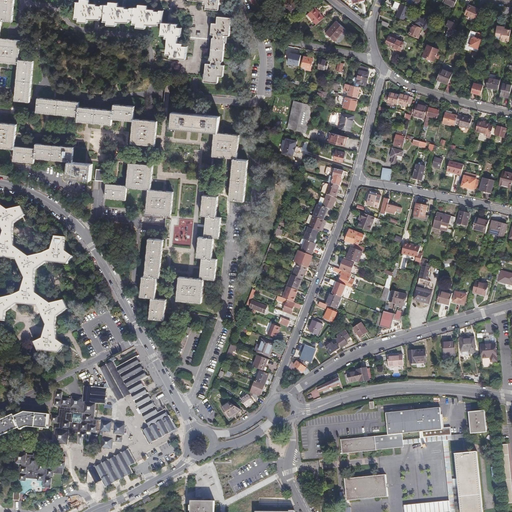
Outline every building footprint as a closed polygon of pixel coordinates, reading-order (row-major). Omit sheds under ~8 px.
[(0,0),(0,21),(12,23),(13,0),(0,0)] [(101,17),(105,18),(106,4),(103,4),(103,6),(97,5),(97,4),(95,4),(92,4),(90,4),(90,1),(80,0),(80,3),(76,2),(75,19),(78,20),(78,24),(87,25),(88,19),(101,21),(101,17)] [(193,0),(203,1),(203,4),(206,4),(205,9),(218,10),(218,0),(193,0)] [(293,16),(300,9),(293,1),(292,0),(282,0),(285,3),(283,5),(293,16)] [(405,14),(408,7),(393,1),(391,5),(391,7),(397,10),(394,16),(403,20),(404,17),(405,14)] [(109,5),(106,4),(105,18),(104,20),(107,20),(107,26),(117,26),(118,22),(130,23),(130,20),(134,20),(135,7),(132,7),(132,8),(127,8),(127,6),(124,6),(122,5),(120,5),(120,3),(109,2),(109,5)] [(264,11),(269,7),(265,2),(259,8),(261,9),(262,8),(264,11)] [(483,11),(486,4),(481,2),(478,9),(483,11)] [(474,19),(478,9),(476,8),(466,4),(465,6),(462,14),(474,19)] [(136,7),(135,7),(134,20),(134,26),(137,26),(137,29),(146,30),(146,26),(159,28),(160,23),(162,24),(163,10),(159,10),(159,11),(156,11),(157,9),(153,9),(152,9),(150,8),(150,5),(137,5),(136,7)] [(305,14),(314,24),(322,17),(319,14),(313,6),(305,14)] [(414,18),(405,14),(404,17),(415,22),(417,16),(416,16),(414,18)] [(230,16),(217,15),(216,21),(211,21),(210,33),(213,33),(212,35),(212,37),(210,36),(208,59),(211,59),(210,61),(210,62),(205,62),(203,80),(217,82),(217,75),(224,76),(225,63),(220,62),(220,59),(223,60),(225,38),(222,38),(223,32),(228,32),(230,16)] [(419,25),(429,30),(430,25),(429,25),(427,27),(426,27),(429,20),(423,17),(422,19),(417,16),(415,22),(414,23),(419,25)] [(455,22),(448,19),(444,26),(449,29),(447,32),(449,33),(451,29),(455,30),(456,28),(454,27),(456,22),(455,22)] [(333,41),(342,30),(336,24),(333,22),(324,33),(333,41)] [(293,31),(298,26),(295,23),(290,27),(293,31)] [(178,25),(162,24),(161,35),(165,35),(165,38),(168,38),(166,55),(171,55),(170,59),(175,59),(185,60),(186,56),(187,48),(183,47),(183,44),(177,43),(178,38),(181,39),(182,28),(178,27),(178,25)] [(420,28),(411,24),(409,29),(407,34),(417,38),(419,34),(417,34),(420,28)] [(508,40),(509,29),(506,29),(503,28),(503,26),(496,25),(495,35),(500,35),(499,39),(508,40)] [(475,31),(469,29),(462,48),(467,50),(468,48),(470,49),(472,49),(473,47),(476,48),(479,39),(473,37),(475,31)] [(399,51),(403,42),(387,35),(384,42),(387,44),(386,45),(392,47),(399,51)] [(0,62),(17,64),(17,59),(19,39),(0,36),(0,62)] [(431,63),(436,51),(425,46),(420,58),(425,60),(431,63)] [(297,62),(299,54),(290,52),(289,56),(288,55),(287,60),(297,62)] [(304,57),(302,56),(300,66),(304,67),(304,68),(308,69),(310,58),(304,57)] [(327,60),(318,58),(316,68),(324,70),(327,60)] [(17,64),(13,99),(29,101),(33,60),(17,59),(17,64)] [(358,65),(355,77),(354,82),(357,83),(364,85),(365,81),(367,72),(365,72),(366,67),(358,65)] [(440,69),(435,79),(440,81),(446,84),(451,73),(440,69)] [(497,90),(499,80),(486,77),(484,87),(492,88),(497,90)] [(351,85),(344,83),(342,90),(347,91),(346,95),(356,97),(357,92),(358,86),(356,86),(351,85)] [(502,95),(508,96),(510,85),(501,83),(498,96),(501,97),(502,95)] [(446,84),(443,92),(449,94),(452,86),(446,84)] [(481,86),(472,84),(469,93),(476,95),(479,96),(481,86)] [(396,104),(398,96),(387,93),(385,93),(383,100),(387,101),(386,103),(396,105),(396,104)] [(408,97),(398,94),(398,96),(396,104),(405,106),(405,103),(409,104),(410,97),(408,97)] [(78,101),(36,97),(35,112),(76,116),(78,104),(78,101)] [(353,107),(355,100),(344,97),(341,107),(352,110),(353,107)] [(310,105),(292,101),(286,127),(304,132),(310,105)] [(421,105),(412,103),(409,115),(409,116),(422,119),(425,106),(421,105)] [(76,116),(76,122),(112,125),(112,118),(113,107),(78,104),(76,116)] [(134,107),(113,105),(113,107),(112,118),(133,120),(133,118),(134,107)] [(392,111),(377,107),(376,112),(391,115),(392,111)] [(432,109),(426,108),(421,127),(425,128),(428,118),(435,120),(437,110),(437,108),(435,108),(434,108),(432,108),(432,109)] [(222,115),(172,111),(171,128),(213,131),(220,131),(222,115)] [(442,124),(453,127),(454,123),(456,116),(450,115),(450,113),(448,112),(445,111),(442,124)] [(351,116),(341,113),(337,127),(344,129),(348,130),(351,116)] [(460,115),(456,114),(456,116),(454,123),(458,124),(458,126),(468,128),(470,118),(463,117),(460,116),(460,115)] [(133,120),(131,143),(155,145),(157,121),(133,118),(133,120)] [(491,128),(492,127),(488,126),(488,125),(480,123),(477,122),(474,131),(480,133),(486,134),(485,137),(488,138),(490,134),(491,128)] [(15,125),(0,123),(0,148),(13,150),(13,146),(15,125)] [(495,129),(491,128),(490,134),(502,137),(505,128),(500,127),(496,126),(495,129)] [(393,145),(401,148),(406,130),(397,128),(395,136),(393,145)] [(213,131),(211,155),(231,157),(236,157),(238,133),(220,131),(213,131)] [(345,136),(330,132),(327,141),(343,145),(344,140),(345,136)] [(294,158),(298,143),(286,140),(282,155),(294,158)] [(74,146),(36,143),(35,148),(34,158),(68,161),(68,160),(72,160),(74,146)] [(35,148),(13,146),(13,150),(12,161),(34,163),(34,158),(35,148)] [(402,151),(391,148),(391,150),(389,157),(391,158),(390,163),(395,164),(397,155),(400,156),(402,151)] [(343,152),(334,150),(332,159),(341,162),(343,152)] [(231,157),(228,199),(244,201),(247,158),(236,157),(231,157)] [(441,160),(433,158),(431,166),(435,167),(439,168),(441,160)] [(72,160),(68,160),(68,161),(66,177),(91,179),(93,162),(72,160)] [(454,174),(459,175),(462,164),(447,161),(444,171),(454,174)] [(153,164),(128,162),(126,186),(147,189),(151,189),(153,164)] [(423,167),(415,165),(412,179),(419,180),(423,167)] [(323,173),(320,180),(328,182),(336,184),(337,185),(341,174),(342,172),(325,166),(323,173)] [(381,168),(379,179),(388,181),(390,170),(381,168)] [(104,170),(94,169),(93,180),(103,181),(104,170)] [(511,177),(511,173),(502,171),(497,187),(505,189),(505,187),(507,187),(509,188),(511,177)] [(471,188),(474,188),(476,180),(473,179),(462,176),(459,186),(468,188),(471,189),(471,188)] [(492,181),(481,178),(478,190),(484,191),(489,193),(492,181)] [(321,186),(318,191),(323,193),(327,184),(324,182),(321,186)] [(336,184),(328,182),(327,184),(323,193),(325,194),(332,196),(333,194),(336,184)] [(126,186),(105,184),(103,199),(124,201),(126,186)] [(151,189),(147,189),(145,214),(171,216),(173,191),(151,189)] [(216,194),(201,193),(199,215),(205,215),(214,216),(216,194)] [(375,195),(368,193),(365,204),(371,206),(376,207),(379,195),(375,194),(375,195)] [(319,197),(316,204),(325,207),(330,209),(332,204),(335,198),(332,196),(325,194),(323,198),(319,197)] [(388,199),(382,198),(378,213),(384,215),(384,212),(393,215),(394,211),(399,213),(400,208),(395,206),(387,204),(387,203),(388,199)] [(0,297),(0,320),(4,320),(4,312),(15,304),(37,305),(45,326),(41,338),(34,342),(37,351),(59,353),(64,345),(57,340),(55,326),(56,317),(67,309),(63,300),(50,303),(35,292),(33,279),(34,270),(45,261),(67,263),(72,256),(65,250),(65,237),(54,235),(50,249),(42,253),(28,256),(14,245),(12,231),(13,222),(25,215),(20,206),(6,208),(0,203),(0,224),(3,231),(0,239),(0,257),(15,258),(24,277),(21,291),(11,295),(0,297)] [(423,218),(424,215),(426,206),(420,205),(415,203),(412,215),(423,218)] [(316,204),(311,215),(320,219),(322,215),(325,207),(316,204)] [(288,208),(284,206),(279,218),(284,220),(287,213),(286,213),(288,208)] [(373,217),(360,212),(357,219),(359,219),(358,221),(356,226),(368,231),(373,217)] [(462,213),(458,212),(455,223),(465,226),(468,215),(462,213)] [(451,226),(453,218),(449,217),(445,216),(434,214),(431,228),(445,231),(447,225),(451,226)] [(214,216),(205,215),(203,235),(215,236),(220,237),(222,217),(214,216)] [(320,219),(311,215),(308,223),(306,227),(307,227),(317,231),(318,228),(321,219),(320,219)] [(484,232),(487,221),(483,220),(474,218),(471,229),(484,232)] [(500,223),(490,221),(487,233),(501,236),(504,224),(500,223)] [(307,227),(302,238),(303,239),(311,242),(314,236),(317,231),(307,227)] [(345,237),(342,244),(350,247),(352,248),(353,244),(351,243),(353,238),(361,241),(363,235),(348,229),(345,237)] [(198,234),(195,257),(202,258),(213,259),(215,236),(203,235),(198,234)] [(163,236),(148,235),(144,275),(156,276),(159,277),(163,236)] [(311,242),(303,239),(299,250),(310,254),(312,248),(314,243),(311,242)] [(410,245),(402,243),(400,253),(416,257),(419,246),(410,244),(410,245)] [(352,248),(350,247),(348,250),(347,253),(345,258),(356,263),(361,251),(352,248)] [(299,250),(298,250),(296,254),(298,255),(295,262),(305,266),(308,261),(310,254),(299,250)] [(213,259),(202,258),(200,278),(204,278),(216,279),(218,259),(213,259)] [(350,274),(355,276),(357,269),(351,267),(352,263),(342,260),(340,266),(339,269),(349,272),(349,273),(350,274)] [(419,261),(417,266),(420,267),(416,283),(424,285),(423,289),(416,287),(412,299),(421,302),(427,303),(431,291),(428,291),(431,282),(425,280),(426,274),(427,274),(430,264),(425,263),(419,261)] [(305,266),(295,262),(291,274),(300,277),(304,269),(305,266)] [(349,273),(333,267),(331,271),(339,274),(338,275),(340,275),(340,276),(338,282),(350,286),(352,280),(349,278),(350,274),(349,273)] [(495,273),(493,280),(495,281),(511,285),(511,283),(511,273),(499,271),(498,274),(495,273)] [(300,277),(291,274),(286,285),(296,289),(299,281),(300,277)] [(144,275),(140,275),(138,296),(151,297),(154,297),(156,276),(144,275)] [(200,278),(178,275),(175,301),(202,304),(204,278),(200,278)] [(486,285),(474,282),(472,293),(482,295),(484,296),(486,285)] [(286,285),(285,285),(281,296),(292,301),(295,292),(296,289),(286,285)] [(384,287),(379,299),(384,301),(385,300),(387,291),(387,289),(384,287)] [(387,291),(385,300),(402,305),(405,294),(391,290),(390,292),(387,291)] [(448,304),(451,294),(439,291),(436,300),(441,302),(444,303),(448,304)] [(464,294),(453,291),(450,301),(456,303),(462,304),(464,294)] [(337,296),(328,293),(327,295),(324,304),(325,305),(335,309),(339,297),(337,296)] [(292,301),(281,296),(279,296),(278,299),(286,302),(283,310),(291,312),(291,311),(294,303),(291,302),(292,301)] [(151,297),(149,318),(163,319),(165,299),(154,297),(151,297)] [(266,306),(251,300),(249,307),(252,308),(252,310),(254,310),(254,309),(263,312),(264,311),(266,306)] [(335,313),(325,309),(325,311),(322,318),(331,322),(335,313)] [(395,315),(382,311),(382,313),(378,325),(378,326),(388,329),(390,323),(391,318),(398,320),(399,316),(401,311),(396,310),(395,315)] [(279,317),(277,323),(286,326),(288,321),(279,317)] [(320,324),(311,320),(308,328),(307,331),(316,335),(320,324)] [(277,330),(279,327),(270,323),(266,334),(274,337),(276,332),(277,330)] [(360,323),(352,328),(358,337),(363,334),(365,332),(360,323)] [(337,338),(335,340),(340,348),(347,343),(345,340),(347,339),(349,338),(345,331),(336,336),(337,338)] [(468,351),(468,353),(474,353),(473,338),(471,338),(459,339),(460,351),(468,351)] [(271,343),(260,339),(255,351),(266,356),(268,352),(269,349),(268,349),(271,343)] [(337,349),(334,343),(331,344),(330,342),(322,346),(327,355),(333,351),(337,349)] [(453,356),(453,342),(444,342),(442,342),(443,354),(448,354),(448,356),(453,356)] [(235,345),(229,343),(226,352),(229,353),(231,350),(233,350),(235,345)] [(483,345),(484,365),(498,364),(497,344),(483,345)] [(313,349),(304,345),(300,356),(299,359),(308,362),(313,349)] [(407,350),(408,363),(424,363),(424,350),(410,350),(407,350)] [(107,369),(100,374),(115,401),(123,397),(130,393),(143,385),(141,380),(148,376),(144,370),(140,361),(136,354),(115,365),(107,369)] [(252,366),(261,370),(263,366),(262,365),(263,364),(265,358),(257,354),(253,362),(252,366)] [(387,367),(402,366),(402,355),(386,355),(387,359),(387,367)] [(301,372),(305,367),(302,362),(295,360),(291,365),(294,367),(301,372)] [(365,376),(363,367),(345,371),(347,383),(366,379),(365,376)] [(255,381),(263,384),(264,383),(266,384),(267,382),(267,380),(265,379),(267,374),(259,371),(255,381)] [(316,389),(317,393),(339,385),(340,388),(341,387),(338,379),(316,389)] [(253,380),(249,392),(251,393),(257,395),(258,393),(259,394),(261,390),(263,384),(255,381),(253,380)] [(146,389),(143,385),(130,393),(133,397),(149,427),(143,431),(152,446),(177,430),(166,410),(159,413),(146,389)] [(59,424),(59,429),(55,429),(53,444),(67,445),(69,434),(77,435),(77,434),(78,434),(79,434),(79,439),(80,439),(86,440),(86,433),(95,434),(95,432),(102,433),(101,449),(112,450),(113,443),(121,444),(122,436),(124,436),(125,425),(114,424),(115,423),(93,420),(95,405),(105,405),(106,389),(83,387),(82,398),(71,397),(71,400),(61,399),(62,393),(55,393),(53,407),(59,407),(58,417),(51,417),(51,423),(59,424)] [(247,394),(240,399),(244,407),(251,403),(252,402),(247,394)] [(238,409),(227,401),(220,406),(228,418),(239,411),(238,409)] [(340,441),(341,455),(403,451),(403,448),(402,443),(402,437),(419,436),(420,442),(423,442),(451,440),(450,432),(442,432),(441,412),(386,416),(388,438),(340,441)] [(485,412),(469,413),(471,435),(487,433),(485,412)] [(0,436),(19,428),(20,430),(25,428),(25,427),(29,427),(29,428),(47,429),(48,415),(25,413),(14,417),(13,415),(0,420),(0,436)] [(506,444),(498,445),(503,503),(511,503),(506,444)] [(449,445),(444,445),(450,500),(405,505),(405,511),(451,511),(456,511),(449,445)] [(129,450),(89,470),(96,484),(104,480),(108,488),(134,474),(130,467),(136,464),(129,450)] [(27,453),(15,453),(14,464),(21,465),(21,467),(20,467),(18,481),(25,482),(25,479),(37,480),(37,482),(43,482),(42,489),(51,489),(51,479),(50,479),(50,477),(53,477),(53,474),(63,475),(63,469),(65,469),(65,462),(64,462),(62,462),(63,451),(56,451),(55,461),(42,460),(43,453),(33,452),(33,456),(26,455),(27,453)] [(483,511),(477,452),(455,454),(461,511),(483,511)] [(385,476),(344,480),(346,502),(387,498),(385,476)] [(213,511),(213,500),(190,500),(189,511),(213,511)]
